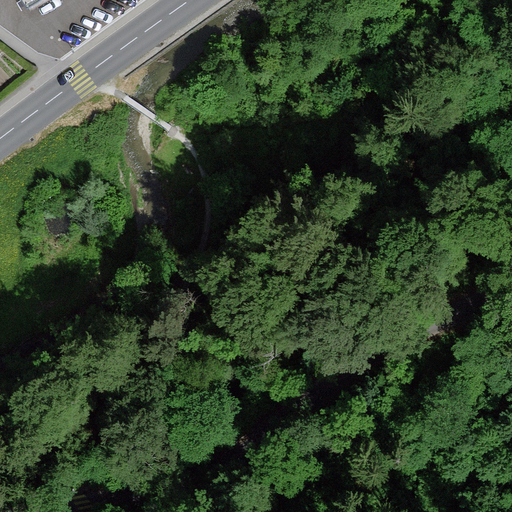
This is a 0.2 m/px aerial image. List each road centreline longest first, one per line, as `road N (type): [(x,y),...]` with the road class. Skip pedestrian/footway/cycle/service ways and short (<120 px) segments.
road 1 (unclassified): [(64,511),(207,473),(338,373),(511,290)]
road 2 (primary): [(0,138),(186,0)]
